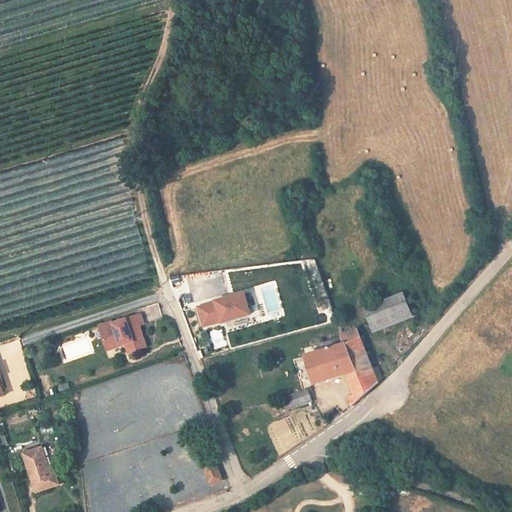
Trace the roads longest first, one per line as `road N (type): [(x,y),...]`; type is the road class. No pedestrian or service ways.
road 1 (unclassified): [(190,511),(247,492),(364,407),(511,247)]
road 2 (track): [(167,292),(133,153),(137,113),(175,0)]
road 3 (track): [(308,450),(506,511)]
